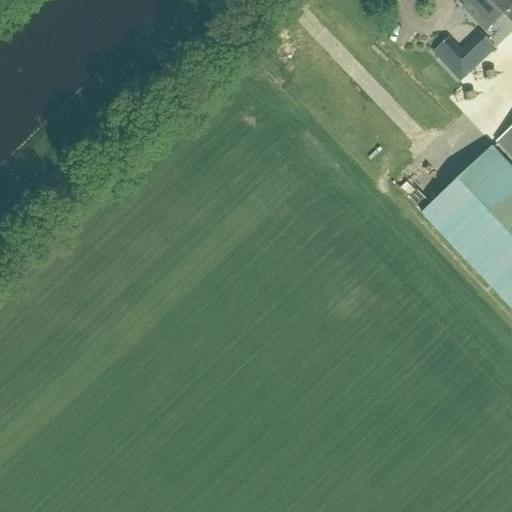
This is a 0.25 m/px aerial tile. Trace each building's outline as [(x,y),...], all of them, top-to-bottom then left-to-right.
[(511,0),(460,0),(466,5),(463,8),(485,32),(503,16),(511,25),(511,0)] [(447,40),(433,54),(460,83),(475,69),(447,40)] [(386,85),(428,130),(446,113),(403,68),(386,85)] [(511,129),(497,144),(511,159),(511,129)] [(511,173),(490,150),(419,216),(511,314),(511,173)]
